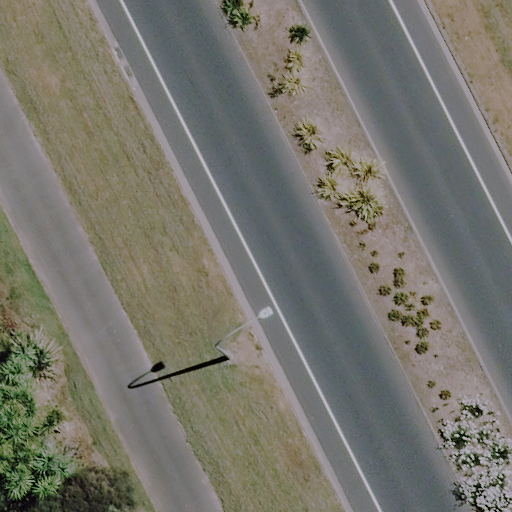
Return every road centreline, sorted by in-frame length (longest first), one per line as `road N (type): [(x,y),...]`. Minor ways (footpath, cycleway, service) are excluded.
road 1 (secondary): [(408,511),(154,0)]
road 2 (secondary): [(338,0),(511,350)]
